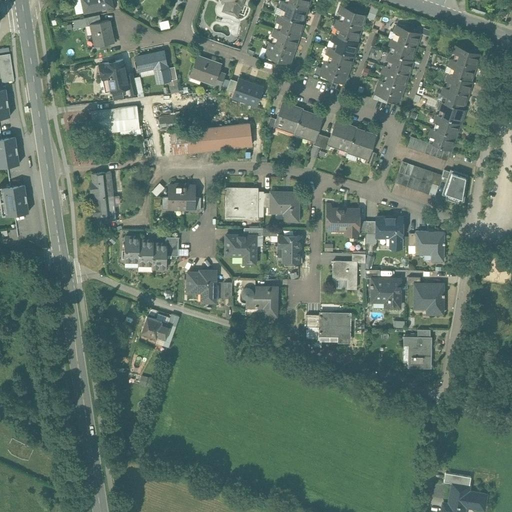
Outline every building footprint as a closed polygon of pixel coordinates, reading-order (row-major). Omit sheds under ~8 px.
[(81,0),(75,0),(77,12),(83,11),(81,0)] [(82,0),(85,10),(112,5),(111,0),(82,0)] [(226,0),(224,9),(237,13),(240,4),(241,4),(242,0),(226,0)] [(288,2),(283,0),(282,0),(280,7),(286,9),(283,15),(301,21),(304,14),(303,14),(305,7),(288,2)] [(365,12),(342,4),(339,12),(345,14),(343,20),(360,26),(361,27),(364,19),(363,18),(365,12)] [(99,13),(88,16),(89,24),(91,23),(101,21),(99,13)] [(283,15),(279,14),(277,21),(282,23),(280,30),(297,35),(299,36),(301,29),(300,28),(302,22),(301,21),(283,15)] [(343,20),(337,18),(335,25),(340,27),(338,34),(356,40),(359,33),(358,32),(360,26),(343,20)] [(101,21),(91,23),(96,45),(113,41),(109,19),(101,21)] [(169,19),(160,20),(161,28),(170,27),(169,19)] [(420,31),(397,23),(394,31),(400,33),(398,39),(415,45),(416,45),(419,38),(417,38),(420,31)] [(280,30),(275,28),(272,35),(278,37),(276,43),(292,49),(294,50),(296,42),(295,42),(297,35),(280,30)] [(338,34),(334,33),(332,40),(338,42),(335,48),(352,54),(353,55),(356,47),(355,47),(357,41),(338,34)] [(398,39),(392,37),(390,44),(395,46),(393,53),(411,59),(414,52),(413,51),(415,45),(398,39)] [(276,43),(270,41),(265,55),(289,63),(291,56),(290,55),(292,49),(276,43)] [(479,52),(456,44),(454,52),(459,54),(457,60),(474,65),(475,66),(478,59),(477,58),(479,52)] [(335,48),(330,47),(327,54),(333,56),(331,62),(347,68),(349,68),(351,61),(350,60),(352,54),(335,48)] [(164,50),(136,56),(139,70),(154,67),(157,82),(170,80),(168,67),(164,50)] [(10,52),(0,53),(0,71),(1,82),(13,80),(10,52)] [(393,53),(390,52),(387,59),(393,61),(390,67),(407,73),(408,73),(411,66),(410,66),(412,59),(411,59),(393,53)] [(221,64),(197,56),(190,75),(214,84),(218,74),(219,70),(221,64)] [(457,60),(452,58),(449,65),(455,67),(453,73),(471,79),(473,72),(472,72),(474,65),(457,60)] [(113,61),(119,88),(128,86),(129,86),(127,76),(123,59),(113,61)] [(331,62),(325,60),(320,74),(344,82),(346,75),(345,74),(347,68),(331,62)] [(119,88),(113,61),(99,64),(102,77),(108,76),(111,90),(119,88)] [(390,67),(385,65),(381,74),(387,76),(385,81),(402,87),(403,87),(406,80),(405,79),(407,73),(390,67)] [(174,66),(168,67),(170,80),(177,78),(174,66)] [(453,73),(449,72),(446,79),(452,81),(450,88),(467,93),(468,94),(470,87),(469,86),(471,80),(471,79),(453,73)] [(214,84),(213,86),(220,88),(224,76),(218,74),(214,84)] [(133,75),(127,76),(129,86),(128,86),(129,89),(136,87),(133,75)] [(224,76),(220,88),(226,88),(230,78),(224,76)] [(268,86),(241,77),(233,97),(260,107),(268,86)] [(385,81),(380,79),(375,93),(398,101),(401,93),(400,93),(402,87),(385,81)] [(450,88),(444,86),(441,93),(447,95),(445,101),(463,107),(466,100),(464,100),(467,93),(450,88)] [(5,89),(0,89),(0,116),(8,116),(5,89)] [(445,101),(441,100),(439,107),(444,109),(442,116),(459,121),(460,122),(463,115),(462,114),(464,108),(463,107),(445,101)] [(302,109),(281,102),(276,119),(274,124),(295,131),(302,110),(302,109)] [(137,105),(118,107),(118,117),(120,130),(121,136),(140,134),(137,105)] [(295,131),(294,132),(315,139),(317,133),(322,117),(302,110),(295,131)] [(442,116),(436,114),(434,121),(440,123),(437,129),(454,135),(455,135),(458,128),(457,128),(459,121),(442,116)] [(158,117),(160,130),(180,128),(179,115),(158,117)] [(118,117),(93,120),(94,133),(120,130),(118,117)] [(270,117),(267,126),(267,128),(272,130),(274,124),(276,119),(270,117)] [(356,127),(335,120),(329,137),(327,142),(328,142),(348,149),(355,128),(356,127)] [(249,124),(170,132),(172,153),(252,145),(249,124)] [(437,129),(432,127),(429,135),(435,137),(432,143),(445,148),(450,149),(453,142),(452,142),(454,135),(437,129)] [(376,135),(355,128),(348,149),(348,150),(368,157),(371,150),(376,135)] [(313,144),(320,146),(323,135),(317,133),(315,139),(313,144)] [(323,135),(320,146),(326,148),(328,142),(327,142),(329,137),(323,135)] [(14,136),(0,137),(0,164),(18,163),(14,136)] [(417,138),(411,136),(407,147),(413,149),(417,138)] [(422,140),(417,138),(413,149),(419,150),(422,140)] [(428,142),(422,140),(419,150),(424,152),(428,142)] [(432,143),(428,142),(424,152),(430,154),(434,144),(432,143)] [(320,146),(313,144),(309,155),(316,157),(320,146)] [(439,146),(434,144),(430,154),(436,156),(439,146)] [(445,148),(439,146),(436,156),(441,158),(445,148)] [(445,148),(441,158),(447,160),(450,149),(445,148)] [(371,150),(368,157),(366,162),(372,164),(376,152),(371,150)] [(402,161),(399,172),(404,174),(408,163),(402,161)] [(408,163),(404,174),(410,175),(414,165),(408,163)] [(419,167),(414,165),(410,175),(416,177),(419,167)] [(419,167),(416,177),(421,179),(425,169),(419,167)] [(431,171),(425,169),(421,179),(427,181),(431,171)] [(469,174),(450,169),(441,193),(464,200),(469,174)] [(95,202),(105,201),(114,200),(111,170),(92,172),(93,181),(90,181),(91,190),(94,189),(95,202)] [(436,173),(431,171),(427,181),(432,183),(436,173)] [(399,172),(395,182),(401,184),(404,174),(399,172)] [(442,175),(436,173),(432,183),(438,185),(442,175)] [(404,174),(401,184),(406,186),(410,175),(404,174)] [(416,177),(410,175),(406,186),(412,188),(416,177)] [(421,179),(416,177),(412,188),(418,190),(421,179)] [(427,181),(421,179),(418,190),(423,192),(427,181)] [(432,183),(427,181),(423,192),(429,194),(432,183)] [(438,185),(432,183),(429,194),(434,196),(438,185)] [(24,184),(0,187),(0,207),(1,214),(27,211),(24,184)] [(182,184),(169,184),(168,195),(168,206),(181,206),(182,184)] [(195,185),(182,184),(181,206),(194,207),(195,196),(195,185)] [(257,188),(227,187),(226,215),(256,216),(257,192),(257,188)] [(298,192),(271,191),(271,192),(270,206),(270,211),(286,212),(286,220),(298,220),(298,192)] [(105,201),(95,202),(96,204),(92,204),(93,213),(96,212),(97,220),(107,219),(106,208),(105,201)] [(115,212),(110,212),(110,208),(106,208),(107,219),(116,218),(116,217),(115,217),(115,212)] [(343,228),(343,208),(329,208),(329,231),(329,228),(343,228)] [(343,208),(343,228),(346,228),(346,234),(358,234),(358,233),(358,220),(358,209),(343,208)] [(391,237),(392,219),(392,216),(376,216),(376,220),(375,236),(390,236),(391,237)] [(391,237),(390,236),(389,247),(401,247),(402,219),(392,219),(391,237)] [(366,220),(358,220),(358,233),(366,233),(366,220)] [(372,243),(375,241),(375,236),(376,220),(366,220),(366,233),(365,253),(372,253),(372,243)] [(263,227),(249,227),(249,234),(256,234),(256,235),(263,235),(263,227)] [(279,227),(263,227),(263,235),(279,235),(279,227)] [(444,231),(416,231),(416,233),(415,245),(415,251),(431,251),(431,259),(443,259),(443,243),(444,243),(444,241),(443,241),(444,231)] [(249,234),(226,233),(225,253),(232,254),(234,252),(243,252),(243,261),(255,262),(256,235),(256,234),(249,234)] [(139,234),(125,234),(124,258),(138,258),(139,237),(139,234)] [(283,248),(299,248),(300,235),(279,235),(279,245),(279,246),(283,246),(283,248)] [(139,237),(138,258),(138,261),(152,262),(153,241),(153,238),(139,237)] [(153,241),(152,262),(152,265),(166,265),(166,253),(167,247),(167,241),(166,241),(153,241)] [(299,248),(283,248),(283,258),(283,261),(299,261),(299,248)] [(365,253),(352,253),(352,261),(356,261),(365,262),(365,253)] [(352,261),(333,260),(332,278),(347,278),(347,287),(356,287),(356,261),(352,261)] [(204,270),(187,269),(187,287),(204,287),(204,300),(215,300),(216,268),(204,268),(204,270)] [(378,269),(365,268),(365,278),(371,278),(372,277),(378,277),(378,269)] [(420,276),(408,275),(408,283),(415,284),(415,283),(420,283),(420,276)] [(371,289),(400,289),(400,277),(378,277),(372,277),(371,278),(371,289)] [(420,283),(415,283),(415,284),(414,307),(415,307),(415,303),(431,303),(430,311),(442,311),(443,283),(420,283)] [(255,285),(242,285),(242,291),(242,293),(243,294),(245,296),(247,298),(247,305),(255,306),(255,308),(257,308),(257,306),(265,306),(265,314),(276,314),(277,286),(255,285)] [(400,289),(371,289),(371,301),(372,301),(372,297),(387,298),(387,305),(400,306),(400,289)] [(350,312),(320,311),(320,313),(320,325),(319,339),(339,340),(349,340),(350,312)] [(179,316),(172,313),(169,323),(170,323),(176,325),(179,316)] [(320,313),(306,313),(306,325),(320,325),(320,313)] [(169,323),(147,315),(141,331),(165,339),(170,323),(169,323)] [(418,334),(404,334),(403,343),(411,344),(411,364),(431,365),(432,335),(430,335),(418,334)] [(136,355),(131,368),(141,371),(145,358),(136,355)] [(455,488),(453,503),(443,502),(441,511),(464,511),(465,506),(484,509),(486,493),(455,488)]
